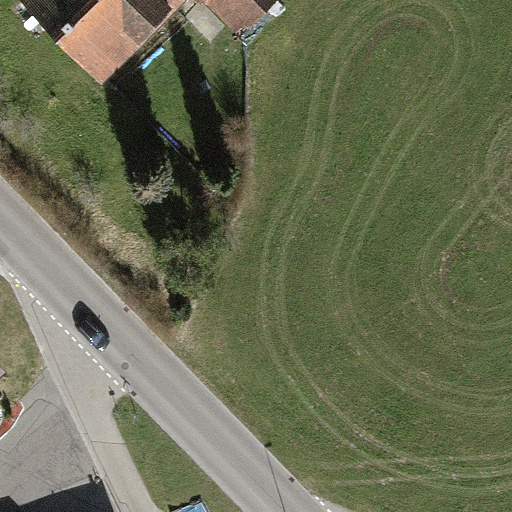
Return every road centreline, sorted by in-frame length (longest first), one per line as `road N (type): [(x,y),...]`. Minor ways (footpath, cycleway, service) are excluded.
road 1 (tertiary): [(85,306),(281,511)]
road 2 (unclassified): [(85,306),(81,385),(139,511)]
road 3 (tertiary): [(0,220),(85,306)]
